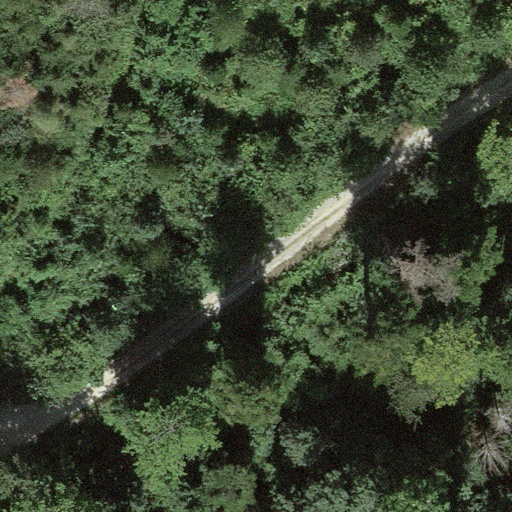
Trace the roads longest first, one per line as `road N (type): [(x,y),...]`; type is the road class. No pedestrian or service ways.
road 1 (track): [(0,402),(177,302),(344,190),(511,49)]
road 2 (track): [(0,324),(142,0)]
